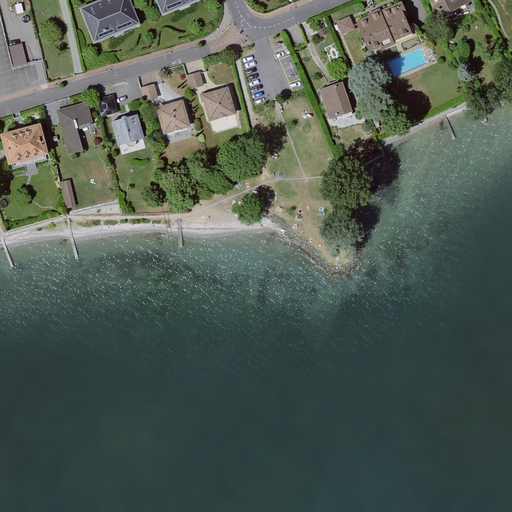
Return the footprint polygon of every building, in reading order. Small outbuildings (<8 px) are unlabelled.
[(129,0),(106,0),(80,11),(93,44),(139,26),(129,0)] [(155,0),(162,15),(199,0),(155,0)] [(477,7),(473,0),(430,0),(443,23),(477,7)] [(414,40),(401,6),(352,25),(365,59),(414,40)] [(14,67),(27,64),(22,44),(9,47),(14,67)] [(189,89),(203,88),(202,73),(188,74),(189,89)] [(141,87),(144,101),(158,97),(154,84),(141,87)] [(353,119),(341,88),(317,97),(329,128),(353,119)] [(227,91),(198,98),(205,130),(235,123),(227,91)] [(113,99),(97,102),(101,121),(117,119),(113,99)] [(89,107),(57,113),(67,159),(85,155),(81,135),(94,132),(89,107)] [(181,107),(152,113),(160,145),(189,138),(181,107)] [(135,120),(108,126),(115,161),(143,155),(135,120)] [(45,129),(4,139),(12,174),(54,164),(45,129)] [(72,180),(63,181),(65,208),(75,207),(72,180)]
